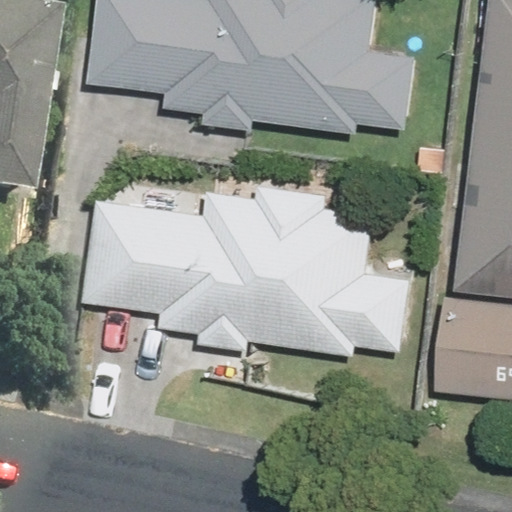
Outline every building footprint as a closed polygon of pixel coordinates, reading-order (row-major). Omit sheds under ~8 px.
[(0,0),(0,193),(20,195),(46,2),(27,0),(0,0)] [(372,53),(376,0),(93,0),(87,84),(165,91),(163,111),(206,115),(205,125),(255,129),(256,121),(321,127),(321,130),(358,133),(359,123),(402,126),(408,55),(372,53)] [(511,0),(480,0),(455,288),(511,292),(511,0)] [(405,351),(413,258),(373,255),(378,196),(255,185),(254,197),(92,183),(81,307),(158,314),(156,328),(198,332),(197,344),(357,358),(358,347),(405,351)] [(429,394),(511,401),(511,304),(438,297),(429,394)]
